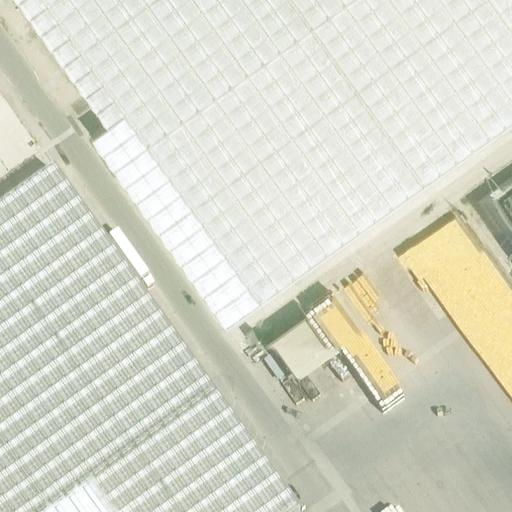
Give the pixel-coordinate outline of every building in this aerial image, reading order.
[(511,0),(22,0),(110,121),(94,132),(229,321),(511,117),(511,0)] [(294,511),(53,173),(0,210),(0,511),(294,511)] [(316,309),(378,403),(418,376),(402,352),(399,353),(354,284),(316,309)] [(252,330),(245,335),(251,343),(258,338),(252,330)] [(479,511),(428,435),(383,465),(393,480),(381,488),(380,488),(352,506),(356,511),(479,511)]
